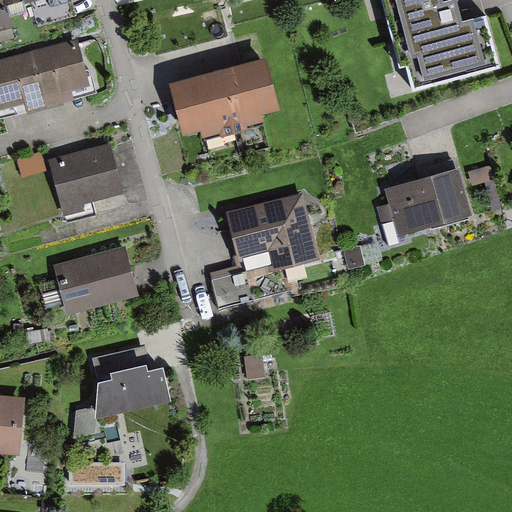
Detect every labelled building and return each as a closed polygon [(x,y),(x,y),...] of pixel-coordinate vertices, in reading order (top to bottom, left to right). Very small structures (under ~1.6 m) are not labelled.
[(0,0),(0,31),(13,28),(7,6),(25,1),(26,5),(32,3),(39,27),(77,16),(72,0),(0,0)] [(457,0),(381,0),(400,70),(407,68),(414,93),(501,70),(487,16),(463,22),(457,0)] [(91,89),(78,42),(0,61),(0,114),(26,107),(28,118),(65,108),(62,97),(91,89)] [(268,59),(170,85),(184,139),(203,134),(205,141),(222,136),(223,140),(249,133),(248,130),(264,126),(262,120),(283,114),(268,59)] [(126,194),(112,144),(49,162),(67,225),(98,216),(94,203),(126,194)] [(42,153),(17,160),(23,179),(48,172),(42,153)] [(473,217),(459,170),(386,190),(390,205),(378,208),(390,248),(410,242),(408,235),(473,217)] [(307,192),(226,212),(241,269),(213,276),(222,311),(294,293),(290,274),(326,265),(307,192)] [(140,297),(126,247),(54,266),(67,316),(140,297)] [(172,402),(164,369),(152,372),(146,347),(94,359),(98,378),(112,375),(113,381),(98,385),(97,408),(96,420),(172,402)] [(263,355),(245,357),(248,380),(266,378),(263,355)] [(0,455),(22,458),(27,399),(0,396),(0,455)] [(120,482),(120,463),(70,462),(70,482),(120,482)]
